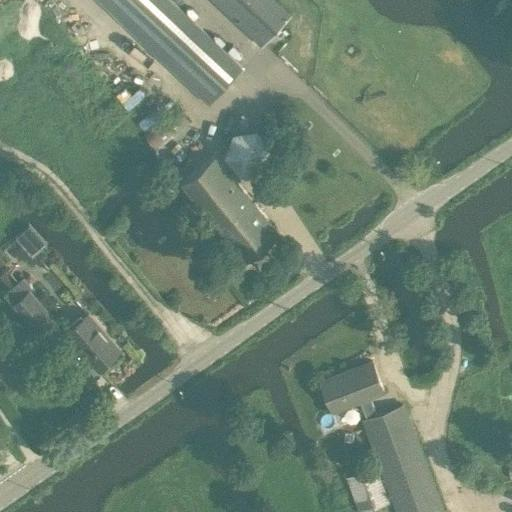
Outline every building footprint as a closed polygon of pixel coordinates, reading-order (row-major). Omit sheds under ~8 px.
[(99,0),(190,85),(208,103),(243,66),(172,0),(99,0)] [(292,15),(276,0),(213,0),(263,46),(292,15)] [(100,137),(130,113),(77,47),(50,69),(78,103),(74,105),(100,137)] [(157,149),(192,121),(179,105),(144,133),(157,149)] [(225,156),(241,175),(263,171),(267,165),(280,157),(273,149),(273,147),(258,128),(233,132),(225,156)] [(216,154),(205,162),(191,146),(177,158),(187,169),(183,172),(187,177),(181,181),(231,242),(216,254),(230,271),(233,269),(235,271),(240,266),(240,263),(245,260),(280,232),(216,154)] [(178,189),(168,176),(149,192),(159,205),(178,189)] [(55,318),(30,289),(33,287),(23,276),(5,292),(14,301),(41,332),(55,318)] [(120,347),(88,311),(65,332),(79,348),(81,346),(98,366),(120,347)] [(363,418),(380,464),(394,500),(398,511),(444,511),(404,402),(378,412),(372,396),(385,391),(373,359),(321,378),(333,411),(361,401),(363,406),(366,416),(363,418)] [(359,511),(360,511),(394,500),(380,464),(346,476),(359,511)]
